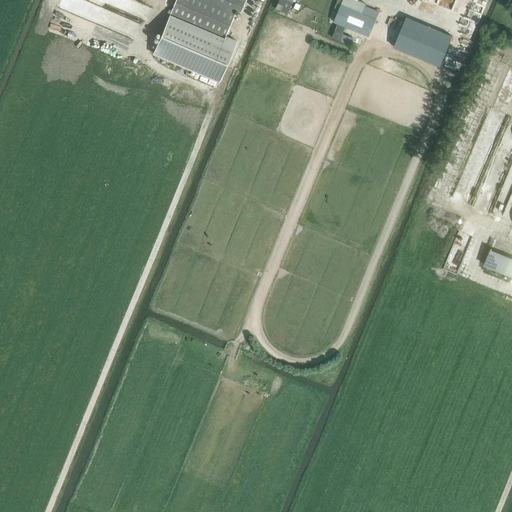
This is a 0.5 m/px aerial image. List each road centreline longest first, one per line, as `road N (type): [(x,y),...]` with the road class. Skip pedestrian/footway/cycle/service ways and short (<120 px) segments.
road 1 (track): [(48,511),(252,0)]
road 2 (unknown): [(167,0),(141,52),(219,91)]
